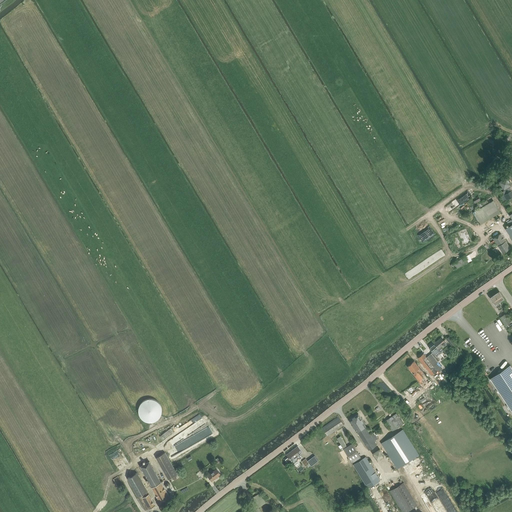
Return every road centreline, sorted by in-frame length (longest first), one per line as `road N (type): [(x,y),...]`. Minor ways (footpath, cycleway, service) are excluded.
road 1 (tertiary): [(199,511),(511,268)]
road 2 (track): [(104,497),(111,477),(134,462),(134,439),(198,405),(223,421),(237,419),(308,367),(303,345)]
road 3 (track): [(400,288),(449,255),(431,214),(470,185),(493,195)]
